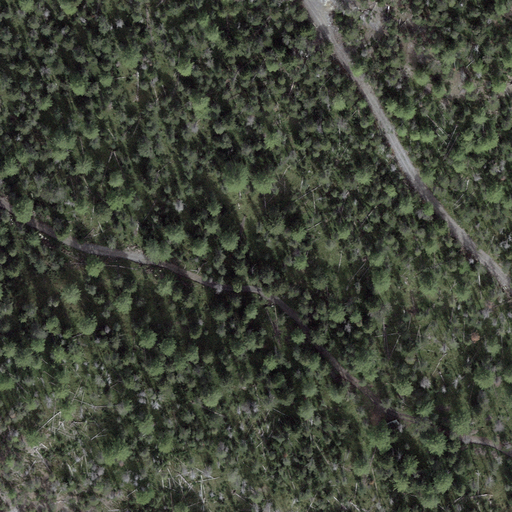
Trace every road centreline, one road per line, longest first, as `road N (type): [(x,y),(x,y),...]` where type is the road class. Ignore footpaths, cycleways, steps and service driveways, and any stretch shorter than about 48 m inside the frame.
road 1 (track): [(0,202),(86,248),(264,292),(395,414),(511,454)]
road 2 (track): [(306,0),(424,191),(511,286)]
